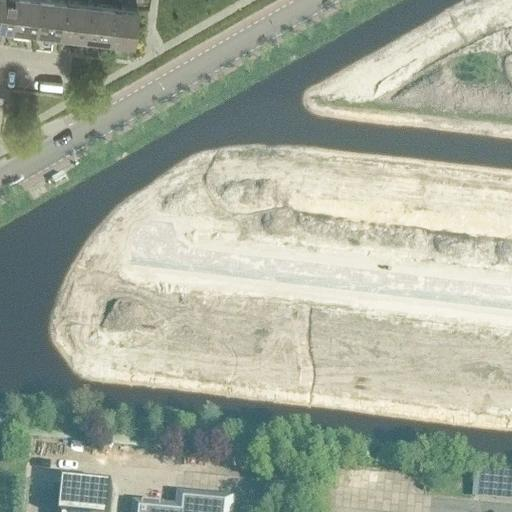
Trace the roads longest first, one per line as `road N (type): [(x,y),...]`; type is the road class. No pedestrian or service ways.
road 1 (tertiary): [(0,182),(320,0)]
road 2 (unclassified): [(155,253),(511,291)]
